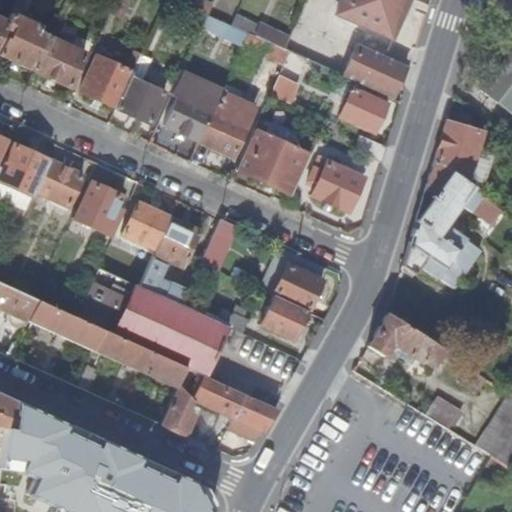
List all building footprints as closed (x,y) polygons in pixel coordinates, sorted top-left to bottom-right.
[(30,0),(17,0),(14,6),(25,10),(30,0)] [(130,0),(115,0),(110,12),(122,18),(130,0)] [(193,0),(189,7),(207,15),(212,6),(196,0),(193,0)] [(343,0),(337,15),(394,38),(409,0),(343,0)] [(223,35),(227,24),(207,15),(203,25),(223,35)] [(261,29),(236,17),(232,27),(247,34),(257,38),(261,29)] [(0,60),(32,75),(48,41),(37,36),(39,31),(9,18),(6,25),(2,32),(10,36),(6,44),(3,42),(0,49),(0,60)] [(64,27),(55,24),(48,41),(56,45),(64,27)] [(269,43),(285,50),(288,41),(261,29),(257,38),(269,43)] [(243,45),(265,54),(269,43),(257,38),(247,34),(243,45)] [(56,45),(48,41),(32,75),(68,92),(83,58),(69,51),(73,41),(64,37),(61,48),(56,45)] [(265,54),(284,64),(290,53),(285,50),(269,43),(265,54)] [(355,62),(362,48),(355,44),(349,58),(355,62)] [(341,76),(390,98),(405,67),(362,48),(355,62),(349,58),(341,76)] [(511,52),(482,92),(511,115),(511,52)] [(271,95),(281,99),(299,57),(290,53),(284,64),(271,95)] [(132,75),(139,58),(133,55),(125,72),(132,75)] [(145,60),(139,58),(132,75),(129,81),(135,83),(145,60)] [(81,96),(115,111),(129,81),(132,75),(125,72),(96,60),(81,96)] [(164,131),(198,145),(199,144),(222,91),(181,74),(169,99),(177,102),(164,131)] [(129,81),(115,111),(150,127),(164,97),(135,83),(129,81)] [(328,99),(345,107),(353,90),(336,82),(328,99)] [(386,104),(353,90),(339,120),(372,134),(378,122),(386,104)] [(222,91),(199,144),(232,160),(254,112),(235,104),(238,97),(222,91)] [(235,104),(254,112),(257,106),(238,97),(235,104)] [(330,137),(335,124),(325,120),(320,132),(330,137)] [(482,132),(446,122),(434,160),(466,183),(468,178),(477,147),(482,132)] [(266,137),(291,148),(296,135),(271,124),(266,137)] [(235,173),(290,197),(309,157),(291,148),(266,137),(254,131),(235,173)] [(364,155),(381,162),(385,147),(370,140),(364,155)] [(493,152),(477,147),(468,178),(484,182),(493,152)] [(30,204),(49,164),(13,148),(2,170),(0,169),(0,213),(21,224),(30,204)] [(466,183),(434,160),(401,265),(415,274),(420,268),(438,280),(465,241),(445,226),(471,186),(466,183)] [(363,180),(326,162),(322,173),(314,169),(307,183),(315,187),(310,196),(348,214),(363,180)] [(84,178),(49,164),(30,204),(36,206),(65,219),(84,178)] [(112,238),(123,213),(118,210),(123,198),(89,182),(70,220),(112,238)] [(36,206),(30,204),(21,224),(20,226),(26,229),(36,206)] [(155,251),(170,219),(136,204),(122,235),(155,251)] [(138,286),(157,296),(172,264),(183,269),(198,233),(170,219),(155,251),(138,286)] [(236,234),(234,227),(219,221),(199,263),(218,272),(236,234)] [(306,312),(325,269),(281,248),(262,292),(272,297),(306,312)] [(37,302),(34,300),(0,285),(0,312),(14,319),(14,323),(18,326),(21,326),(26,324),(37,302)] [(194,372),(205,377),(226,328),(215,322),(180,306),(157,296),(138,286),(134,285),(125,306),(88,289),(76,318),(103,331),(184,367),(194,372)] [(293,342),(306,312),(272,297),(259,326),(293,342)] [(94,353),(103,331),(76,318),(37,302),(26,324),(93,355),(94,353)] [(226,328),(240,334),(246,321),(221,310),(215,322),(226,328)] [(386,312),(365,345),(385,356),(390,346),(414,360),(417,355),(432,365),(443,348),(386,312)] [(177,384),(184,367),(103,331),(94,353),(175,389),(177,384)] [(81,381),(87,369),(90,361),(84,357),(74,378),(81,381)] [(486,376),(469,365),(461,377),(479,389),(486,376)] [(186,389),(194,372),(184,367),(177,384),(186,389)] [(78,388),(88,393),(97,373),(87,369),(81,381),(78,388)] [(196,402),(231,418),(242,393),(206,377),(196,402)] [(476,445),(489,454),(495,457),(511,428),(511,392),(509,391),(476,445)] [(184,410),(189,401),(182,397),(173,392),(158,424),(184,436),(192,414),(184,410)] [(242,393),(231,418),(232,419),(227,430),(253,443),(261,432),(276,408),(242,393)] [(438,395),(425,414),(451,430),(462,412),(445,402),(446,400),(438,395)] [(0,427),(11,433),(17,404),(0,396),(0,427)] [(21,406),(0,479),(0,486),(62,511),(211,511),(202,482),(21,406)] [(392,407),(385,419),(401,428),(408,416),(392,407)] [(334,444),(347,420),(331,411),(318,435),(334,444)] [(393,508),(401,511),(447,511),(452,501),(406,480),(393,508)] [(0,504),(0,511),(15,511),(17,504),(0,503),(0,504)]
